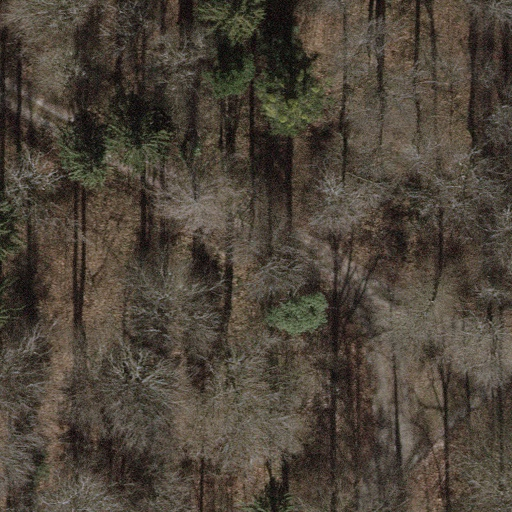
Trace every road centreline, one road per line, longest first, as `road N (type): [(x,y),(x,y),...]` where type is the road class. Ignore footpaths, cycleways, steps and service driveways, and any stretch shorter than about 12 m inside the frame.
road 1 (track): [(448,345),(212,195),(0,82)]
road 2 (track): [(380,511),(448,345)]
